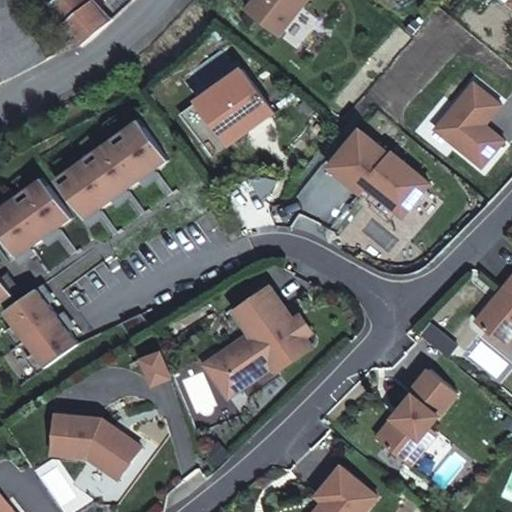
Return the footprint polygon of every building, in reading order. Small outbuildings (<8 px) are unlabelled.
[(0,0),(0,71),(5,83),(54,57),(51,49),(43,51),(21,5),(29,0),(0,0)] [(94,0),(59,0),(56,2),(54,3),(66,27),(80,44),(83,47),(111,22),(94,0)] [(309,0),(256,0),(250,9),(282,35),(309,0)] [(278,110),(247,68),(202,100),(233,143),(278,110)] [(440,128),(486,166),(509,139),(495,128),(490,134),(485,129),(506,103),(479,81),(440,128)] [(172,158),(149,125),(65,185),(88,218),(172,158)] [(410,210),(434,182),(398,151),(395,153),(366,128),(335,165),(365,191),(372,184),(404,211),(410,210)] [(53,183),(0,219),(0,229),(19,257),(76,216),(53,183)] [(0,304),(17,292),(0,269),(0,304)] [(511,345),(511,282),(508,287),(511,290),(511,293),(505,303),(494,304),(480,320),(511,346),(511,345)] [(255,333),(222,355),(245,387),(277,365),(281,370),(317,346),(309,335),(317,330),(310,321),(303,326),(298,319),(275,285),(239,309),(255,333)] [(41,286),(7,310),(17,324),(10,329),(20,344),(27,339),(37,352),(29,357),(40,372),(81,343),(41,286)] [(511,293),(511,290),(508,287),(494,304),(505,303),(511,293)] [(134,339),(153,327),(145,313),(123,322),(134,339)] [(298,319),(303,326),(310,321),(305,314),(298,319)] [(167,351),(145,358),(155,388),(177,380),(167,351)] [(245,387),(222,355),(210,363),(232,396),(245,387)] [(381,436),(414,464),(432,443),(425,437),(463,391),(434,367),(414,391),(417,393),(404,408),(408,411),(402,418),(399,416),(381,436)] [(204,373),(184,380),(194,413),(215,406),(204,373)] [(61,413),(57,452),(93,456),(123,478),(146,446),(125,430),(119,431),(114,427),(116,424),(107,417),(61,413)] [(368,511),(383,495),(346,464),(321,495),(331,503),(325,510),(322,507),(317,511),(368,511)] [(0,494),(0,511),(19,511),(3,492),(0,494)] [(475,502),(470,511),(486,511),(488,509),(475,502)]
